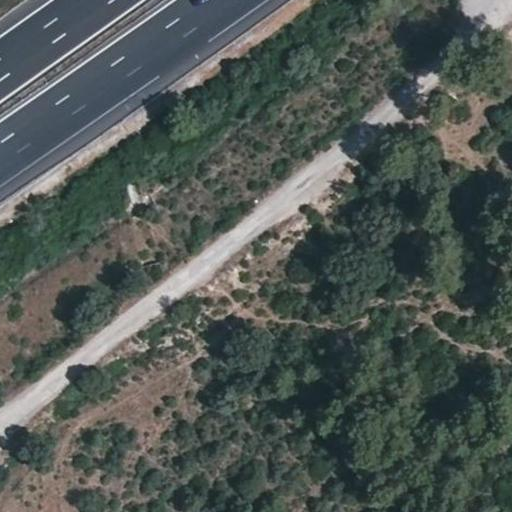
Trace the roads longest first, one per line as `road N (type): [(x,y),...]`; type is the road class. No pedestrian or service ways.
road 1 (track): [(0,411),(102,338),(511,0)]
road 2 (motorway): [(0,149),(212,0)]
